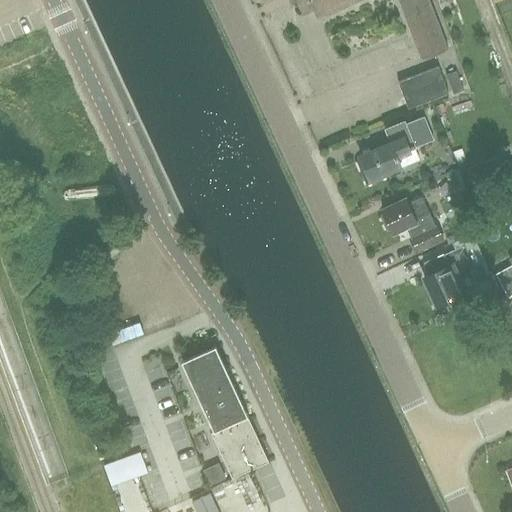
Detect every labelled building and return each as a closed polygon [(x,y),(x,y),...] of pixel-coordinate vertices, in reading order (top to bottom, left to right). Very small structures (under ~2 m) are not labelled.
[(323,16),(357,0),(296,0),(303,14),(317,8),(322,19),(324,18),(323,16)] [(399,0),(422,58),(448,48),(429,0),(399,0)] [(456,70),(446,74),(452,90),(453,94),(464,90),(456,70)] [(335,97),(330,99),(336,112),(339,111),(344,123),(384,107),(373,78),(333,93),(335,97)] [(359,156),(360,158),(357,160),(366,183),(385,176),(384,172),(401,165),(397,156),(415,148),(415,147),(433,139),(424,116),(405,124),(404,121),(384,129),(390,143),(359,156)] [(485,161),(490,172),(504,166),(500,155),(485,161)] [(459,187),(465,185),(458,168),(452,171),(459,187)] [(387,229),(391,229),(393,233),(406,226),(410,237),(409,237),(417,253),(445,240),(438,225),(436,226),(429,211),(421,196),(408,202),(406,198),(382,209),(383,211),(380,216),(387,229)] [(458,275),(475,268),(465,245),(444,254),(449,265),(424,276),(437,304),(466,291),(458,275)] [(511,265),(497,273),(509,296),(511,294),(511,265)] [(269,460),(243,403),(217,345),(186,360),(192,377),(210,418),(215,429),(211,431),(233,477),(269,460)]
